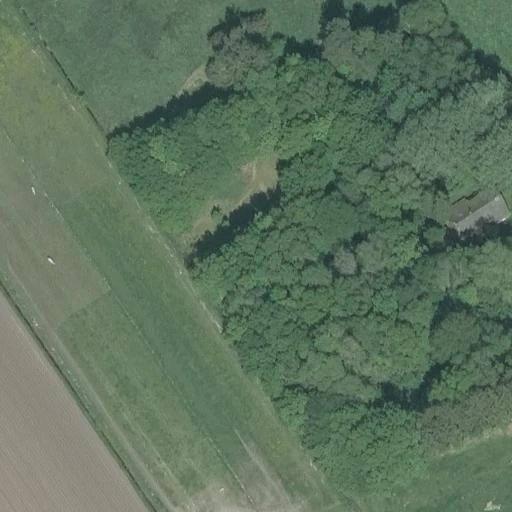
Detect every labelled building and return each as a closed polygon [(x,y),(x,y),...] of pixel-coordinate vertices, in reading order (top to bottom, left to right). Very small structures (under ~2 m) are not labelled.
[(460,131),(454,118),(427,131),(434,144),(460,131)] [(485,233),(509,218),(492,192),(469,207),(465,201),(440,217),(464,254),(488,239),(485,233)] [(415,209),(385,227),(403,257),(421,246),(412,232),(424,224),(415,209)] [(502,248),(496,238),(488,243),(494,253),(502,248)] [(424,288),(457,266),(442,243),(410,264),(424,288)]
